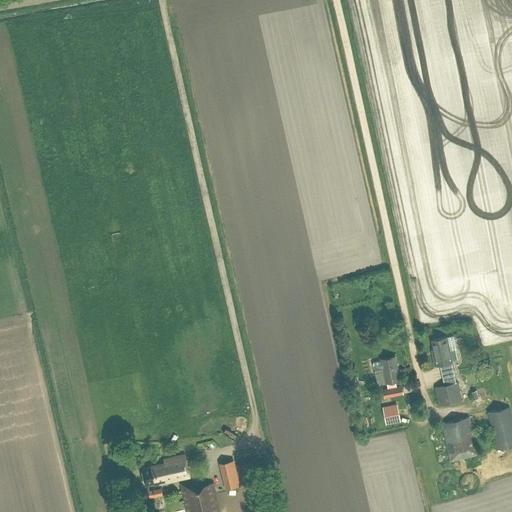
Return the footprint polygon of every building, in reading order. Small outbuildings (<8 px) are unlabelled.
[(456,348),(453,335),(446,337),(446,336),(432,339),(435,356),(433,356),(435,365),(452,361),(449,349),(456,348)] [(400,378),(396,356),(381,359),(374,361),(373,362),(374,367),(376,369),(382,367),(385,381),(391,380),(392,386),(383,388),(384,396),(403,393),(401,384),(396,385),(395,379),(400,378)] [(440,404),(461,399),(457,381),(436,386),(440,404)] [(358,407),(363,406),(360,393),(355,394),(358,407)] [(386,424),(400,421),(397,403),(382,405),(386,424)] [(497,449),(511,444),(511,414),(510,405),(487,411),(497,449)] [(450,460),(478,454),(470,416),(442,422),(450,460)] [(154,485),(165,482),(190,477),(185,454),(163,458),(164,462),(140,467),(144,485),(153,483),(154,485)] [(239,486),(236,473),(222,476),(225,489),(239,486)] [(204,484),(202,478),(181,483),(187,511),(220,511),(213,482),(204,484)] [(149,497),(162,494),(161,487),(147,490),(149,497)]
